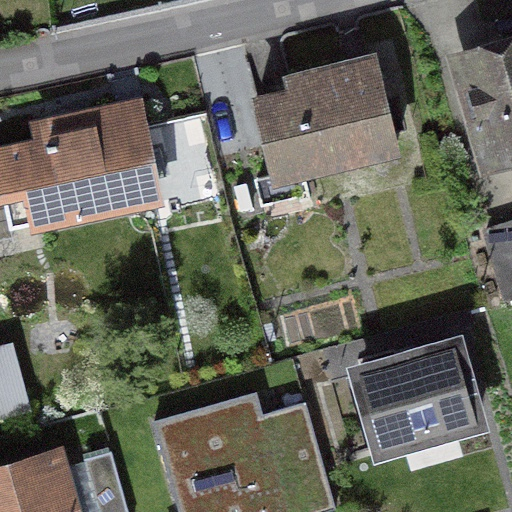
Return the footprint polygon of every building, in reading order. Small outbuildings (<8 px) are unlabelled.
[(511,46),(459,62),(488,164),(511,156),(511,46)] [(393,149),(371,61),(286,81),(289,96),(253,105),(271,177),(255,181),(260,205),(295,196),(297,204),(307,202),(299,173),(393,149)] [(0,204),(2,204),(7,229),(152,198),(137,128),(122,131),(117,111),(37,129),(41,148),(0,156),(0,204)] [(511,297),(511,226),(482,235),(502,301),(511,297)] [(0,422),(36,412),(17,344),(0,349),(0,422)] [(356,374),(378,451),(474,424),(452,347),(356,374)] [(327,511),(291,389),(154,430),(178,511),(327,511)] [(81,461),(95,511),(124,511),(108,454),(81,461)] [(65,511),(50,457),(0,470),(0,511),(65,511)]
